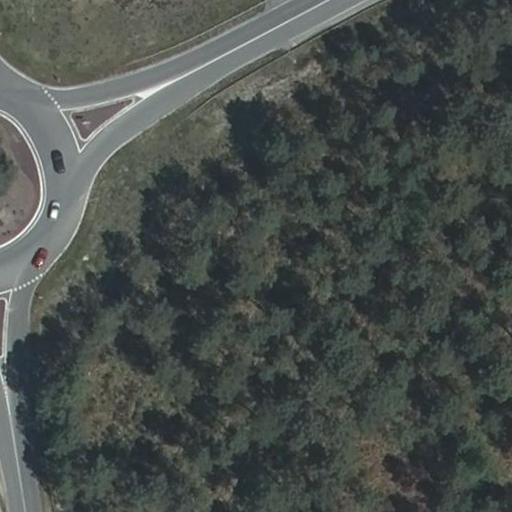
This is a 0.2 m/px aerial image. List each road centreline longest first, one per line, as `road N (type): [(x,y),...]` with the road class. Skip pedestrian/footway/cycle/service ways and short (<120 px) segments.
road 1 (secondary): [(71,183),(137,118),(266,34)]
road 2 (secondary): [(266,34),(114,89),(31,102)]
road 3 (tertiary): [(10,413),(26,262)]
